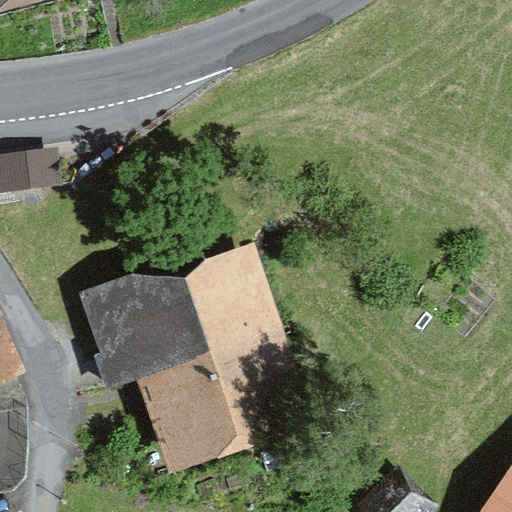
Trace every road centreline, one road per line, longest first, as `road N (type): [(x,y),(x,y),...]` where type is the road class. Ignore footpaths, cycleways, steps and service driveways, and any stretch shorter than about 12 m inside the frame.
road 1 (tertiary): [(0,93),(150,71),(326,0)]
road 2 (residential): [(0,269),(48,355),(59,411),(42,511)]
